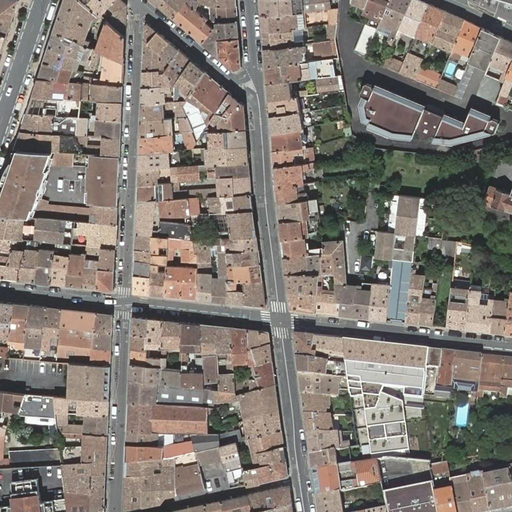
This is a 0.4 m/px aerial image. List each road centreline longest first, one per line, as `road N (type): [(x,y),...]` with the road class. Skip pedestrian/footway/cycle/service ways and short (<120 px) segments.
road 1 (residential): [(136,3),(125,303)]
road 2 (residential): [(280,321),(254,67)]
road 3 (tertiary): [(280,321),(511,346)]
road 4 (residential): [(125,303),(113,511)]
road 5 (residential): [(141,511),(301,479)]
road 6 (residential): [(301,479),(280,321)]
road 7 (tertiary): [(125,303),(280,321)]
road 8 (residential): [(136,3),(225,79),(254,67)]
road 9 (tertiary): [(42,0),(0,126)]
road 10 (tertiary): [(0,291),(125,303)]
